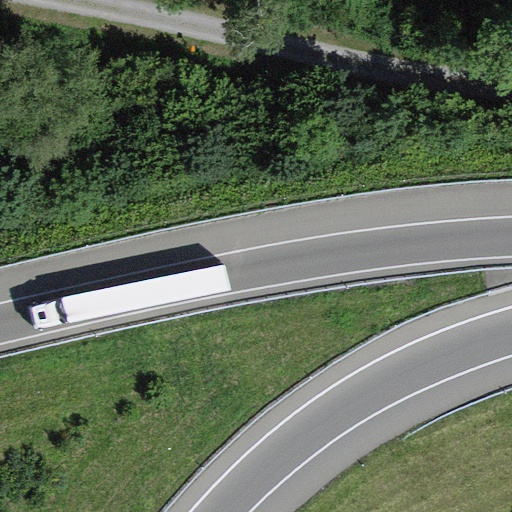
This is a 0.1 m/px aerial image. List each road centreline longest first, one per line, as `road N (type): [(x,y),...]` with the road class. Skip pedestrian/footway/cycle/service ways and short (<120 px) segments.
road 1 (motorway): [(511,225),(341,242),(0,314)]
road 2 (track): [(75,0),(511,87)]
road 3 (motorway): [(229,511),(267,471),(373,392),(511,334)]
